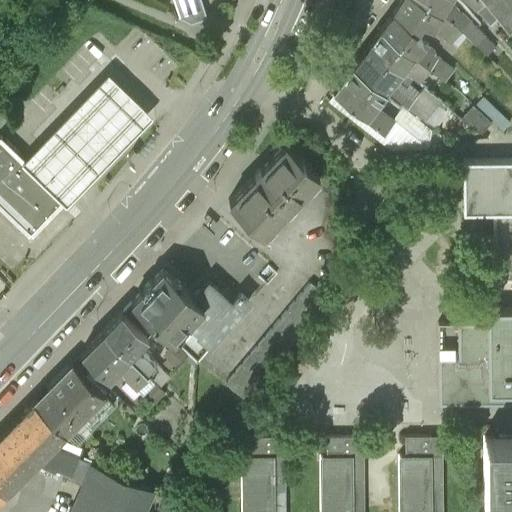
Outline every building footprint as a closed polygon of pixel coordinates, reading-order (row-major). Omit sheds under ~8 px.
[(201,0),(173,0),(179,14),(178,15),(190,21),(206,15),(201,0)] [(440,10),(424,0),(399,0),(393,10),(414,26),(421,15),(430,22),(440,10)] [(445,0),(424,0),(440,10),(459,28),(463,31),(470,22),(451,3),(443,3),(445,0)] [(504,0),(480,0),(483,3),(497,21),(511,10),(504,0)] [(414,26),(393,10),(380,27),(426,64),(433,55),(418,43),(424,35),(414,26)] [(459,28),(440,10),(430,22),(455,41),(457,38),(454,34),(459,28)] [(482,34),(470,22),(463,31),(475,43),(482,34)] [(426,64),(380,27),(368,42),(400,66),(405,60),(420,72),(426,64)] [(400,66),(368,42),(351,63),(383,88),(400,66)] [(351,63),(332,86),(333,87),(377,121),(382,125),(391,113),(374,100),(383,88),(351,63)] [(107,70),(22,160),(63,199),(61,201),(64,205),(76,193),(152,114),(127,89),(107,70)] [(410,75),(394,96),(406,105),(421,117),(426,110),(422,107),(433,93),(410,75)] [(325,97),(369,130),(377,121),(333,87),(325,97)] [(394,96),(383,88),(374,100),(391,113),(397,106),(402,110),(406,105),(394,96)] [(463,111),(474,119),(479,113),(499,129),(510,115),(479,90),(463,111)] [(382,125),(377,121),(369,130),(389,146),(451,142),(421,117),(406,105),(402,110),(397,106),(391,113),(382,125)] [(319,170),(286,138),(229,197),(262,229),(319,170)] [(22,160),(0,139),(0,204),(30,233),(61,201),(63,199),(22,160)] [(486,261),(486,275),(511,274),(511,156),(464,157),(465,207),(494,207),(495,261),(486,261)] [(191,293),(163,266),(131,299),(170,335),(186,319),(197,329),(196,331),(208,342),(249,299),(239,290),(230,298),(208,276),(191,293)] [(309,281),(224,382),(243,397),(327,297),(309,281)] [(437,355),(437,401),(511,400),(511,306),(486,307),(486,320),(457,320),(457,355),(437,355)] [(147,334),(121,309),(102,328),(128,354),(129,353),(137,345),(147,334)] [(274,373),(286,383),(329,337),(318,326),(274,373)] [(128,354),(102,328),(81,350),(107,375),(120,362),(124,370),(133,379),(126,386),(140,400),(143,397),(137,392),(152,376),(129,353),(128,354)] [(161,367),(142,347),(137,345),(129,353),(152,376),(161,367)] [(77,354),(47,384),(53,391),(40,404),(34,397),(32,398),(63,429),(59,433),(63,437),(91,409),(88,406),(103,390),(85,373),(90,367),(77,354)] [(32,398),(0,430),(0,476),(10,482),(35,457),(49,443),(59,433),(63,429),(32,398)] [(511,511),(511,427),(446,428),(446,511),(511,511)] [(242,434),(244,446),(261,443),(258,431),(242,434)] [(389,511),(358,511),(359,431),(319,431),(319,448),(310,449),(310,511),(425,511),(425,510),(390,510),(389,511)] [(77,454),(49,443),(35,457),(50,465),(51,467),(55,464),(70,470),(77,454)] [(276,511),(275,449),(231,450),(232,511),(276,511)] [(91,459),(68,511),(140,511),(152,486),(91,459)] [(0,491),(10,482),(0,476),(0,491)]
